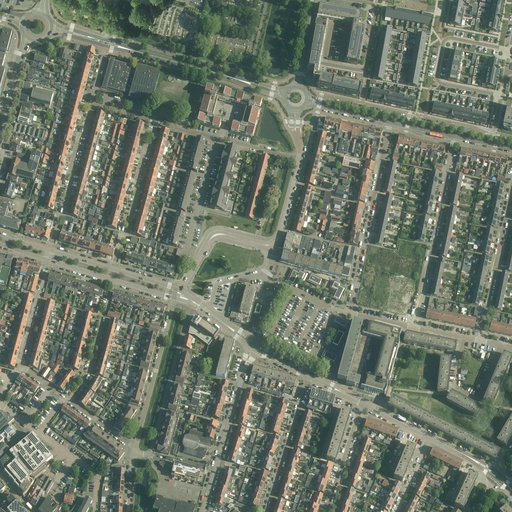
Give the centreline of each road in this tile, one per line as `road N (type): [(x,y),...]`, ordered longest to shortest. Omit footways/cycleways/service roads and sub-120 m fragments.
road 1 (residential): [(413,329),(455,136)]
road 2 (residential): [(388,122),(347,311)]
road 3 (tertiary): [(491,137),(308,96)]
road 4 (residential): [(202,511),(251,343)]
road 5 (residential): [(500,95),(437,82),(440,53),(447,38),(509,48)]
road 6 (residential): [(135,451),(151,450),(194,303)]
road 7 (residential): [(511,180),(479,341)]
road 8 (residential): [(174,297),(135,451)]
road 9 (residential): [(95,511),(96,475),(0,404)]
road 10 (residential): [(112,270),(155,122)]
road 11 (residential): [(50,251),(93,104)]
road 12 (residential): [(300,59),(365,69),(376,8),(352,0)]
road 13 (residential): [(308,375),(266,511)]
road 14 (residential): [(193,266),(184,255),(216,139)]
road 15 (residential): [(501,345),(477,400),(457,389),(461,338)]
road 16 (residential): [(114,279),(89,370),(67,400)]
